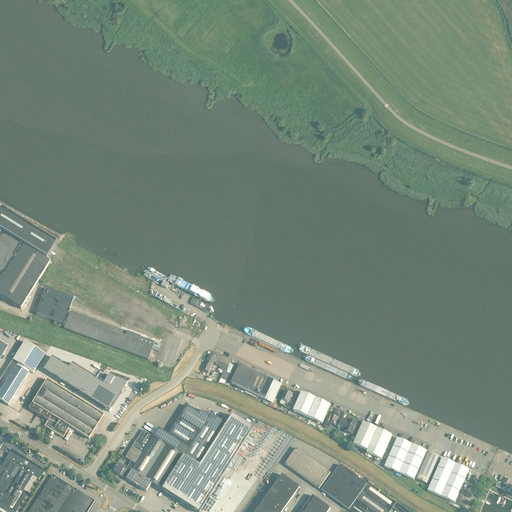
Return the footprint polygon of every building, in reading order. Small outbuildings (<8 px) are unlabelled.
[(0,209),(0,230),(1,231),(0,233),(0,296),(21,309),(50,262),(46,259),(56,244),(0,209)] [(152,261),(147,272),(209,303),(214,293),(152,261)] [(130,284),(124,304),(132,306),(129,315),(130,316),(129,319),(135,321),(139,308),(137,308),(143,288),(130,284)] [(36,314),(64,325),(73,299),(45,289),(36,314)] [(70,311),(65,325),(64,328),(153,362),(159,345),(70,311)] [(29,371),(33,373),(43,356),(23,343),(0,380),(0,400),(8,405),(29,371)] [(213,355),(210,354),(202,370),(209,373),(213,363),(220,367),(219,369),(226,373),(232,360),(214,352),(213,355)] [(43,371),(49,374),(57,360),(51,357),(43,371)] [(54,378),(63,364),(57,360),(49,374),(54,378)] [(68,368),(74,372),(80,376),(83,371),(71,363),(69,368),(68,368)] [(63,364),(54,378),(60,381),(68,368),(69,368),(63,364)] [(241,365),(236,375),(232,384),(266,400),(273,403),(282,385),(275,381),(241,365)] [(66,385),(74,372),(68,368),(60,381),(66,385)] [(83,371),(80,376),(86,379),(92,383),(94,379),(95,378),(83,371)] [(72,389),(80,376),(74,372),(66,385),(72,389)] [(103,384),(120,394),(128,382),(108,375),(103,384)] [(78,392),(86,379),(80,376),(72,389),(78,392)] [(78,392),(84,396),(92,383),(86,379),(78,392)] [(94,379),(92,383),(84,396),(109,412),(120,394),(103,384),(94,379)] [(292,394),(285,391),(281,400),(286,402),(284,406),(290,409),(292,404),(289,402),(292,394)] [(302,393),(293,411),(323,424),(331,406),(302,393)] [(117,409),(123,412),(125,406),(119,403),(117,409)] [(127,468),(122,476),(123,477),(146,491),(151,483),(162,489),(196,511),(199,511),(253,429),(231,415),(227,422),(200,411),(199,413),(186,406),(168,434),(158,428),(152,436),(142,430),(132,447),(131,448),(130,450),(125,457),(131,461),(127,468)] [(329,420),(326,419),(323,426),(329,428),(331,424),(335,426),(340,415),(333,412),(329,420)] [(357,423),(349,420),(348,422),(341,419),(338,426),(345,429),(344,431),(352,434),(357,423)] [(392,436),(363,423),(353,444),(368,451),(367,453),(381,459),(392,436)] [(397,438),(385,467),(414,480),(427,451),(397,438)] [(331,473),(296,448),(285,465),(319,489),(331,473)] [(0,469),(0,511),(15,511),(37,479),(38,480),(44,470),(11,450),(5,459),(6,460),(0,469)] [(428,452),(416,479),(421,481),(427,484),(439,457),(428,452)] [(455,503),(469,470),(442,458),(428,491),(455,503)] [(118,464),(113,471),(122,476),(127,468),(121,464),(118,464)] [(367,485),(367,484),(340,465),(332,476),(345,486),(352,490),(354,487),(361,492),(367,485)] [(52,475),(42,491),(76,511),(89,511),(96,502),(93,501),(52,475)] [(286,488),(290,481),(281,475),(277,481),(286,488)] [(345,486),(332,476),(322,490),(335,500),(345,486)] [(281,494),(286,488),(277,481),(272,488),(281,494)] [(299,488),(290,481),(286,488),(295,494),(299,488)] [(367,485),(361,492),(349,510),(352,511),(390,511),(393,508),(398,511),(409,511),(394,500),(395,499),(392,496),(390,498),(369,482),(367,484),(367,485)] [(496,487),(510,493),(511,490),(497,484),(496,487)] [(352,490),(345,486),(335,500),(349,510),(361,492),(354,487),(352,490)] [(277,500),(281,494),(272,488),(268,494),(277,500)] [(295,494),(286,488),(281,494),(290,500),(295,494)] [(76,511),(42,491),(34,504),(46,511),(76,511)] [(272,507),(277,500),(268,494),(263,500),(272,507)] [(290,500),(281,494),(277,500),(286,507),(290,500)] [(301,511),(328,511),(331,509),(313,496),(301,511)] [(265,511),(268,511),(272,507),(263,500),(258,507),(265,511)] [(281,511),(286,507),(277,500),(272,507),(279,511),(281,511)]
